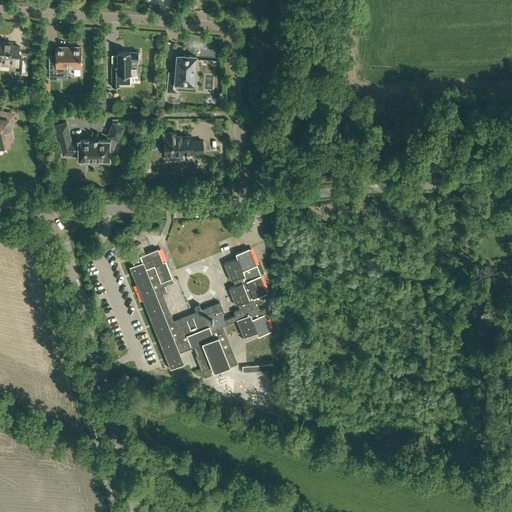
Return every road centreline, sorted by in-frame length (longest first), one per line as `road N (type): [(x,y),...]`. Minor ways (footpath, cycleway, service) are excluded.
road 1 (residential): [(0,11),(226,30),(242,195)]
road 2 (tertiary): [(134,511),(55,214)]
road 3 (unclassified): [(511,178),(242,195)]
road 4 (unclassified): [(242,195),(55,214)]
